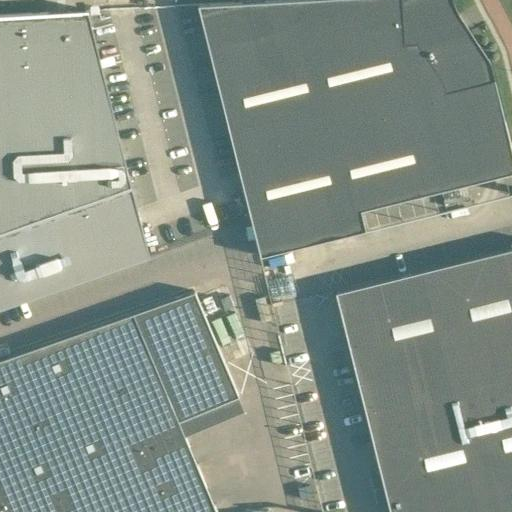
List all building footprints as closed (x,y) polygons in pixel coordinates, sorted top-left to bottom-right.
[(361,208),(511,170),(511,147),(505,119),(499,121),(485,65),(482,58),(455,15),(451,9),(448,2),(447,0),(351,0),(315,2),(315,0),(250,0),(198,3),(261,254),(366,228),(361,208)] [(0,306),(149,254),(143,229),(138,209),(132,185),(88,9),(66,10),(58,11),(47,11),(0,13),(0,306)] [(376,224),(437,208),(433,192),(372,207),(376,224)] [(511,511),(511,270),(479,279),(473,256),(335,290),(390,511),(511,511)] [(214,315),(228,309),(218,284),(204,290),(214,315)] [(0,511),(217,511),(179,419),(238,395),(194,290),(133,311),(0,357),(0,511)] [(310,482),(296,485),(299,497),(313,493),(310,482)]
